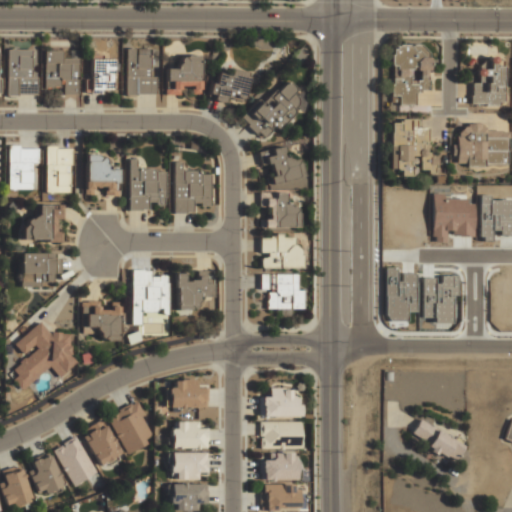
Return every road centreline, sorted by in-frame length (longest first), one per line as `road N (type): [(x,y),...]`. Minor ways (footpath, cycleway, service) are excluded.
road 1 (tertiary): [(330,511),(334,0)]
road 2 (tertiary): [(511,19),(0,19)]
road 3 (residential): [(232,511),(232,166),(219,136)]
road 4 (residential): [(0,446),(135,370),(232,350)]
road 5 (residential): [(219,136),(189,121),(0,121)]
road 6 (residential): [(330,345),(511,347)]
road 7 (residential): [(101,243),(232,242)]
